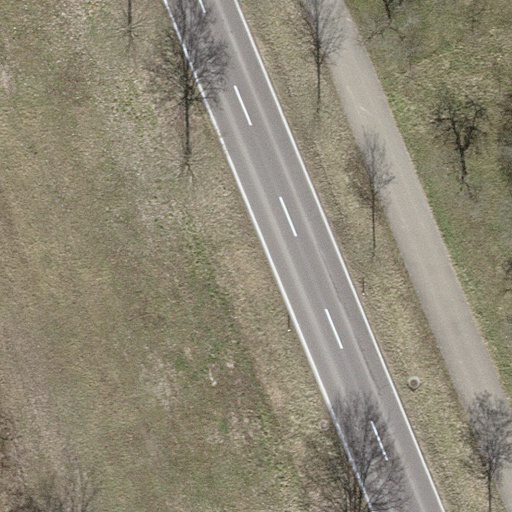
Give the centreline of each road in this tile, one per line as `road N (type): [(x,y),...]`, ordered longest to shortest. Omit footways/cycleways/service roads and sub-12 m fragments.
road 1 (primary): [(216,0),(424,511)]
road 2 (residential): [(334,0),(511,430)]
